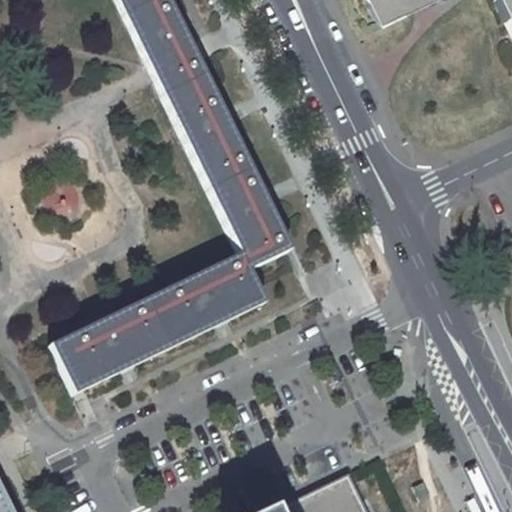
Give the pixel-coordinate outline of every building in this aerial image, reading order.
[(285,253),(164,0),(111,0),(198,176),(237,257),(245,272),(285,253)] [(362,0),(373,20),(415,0),(362,0)] [(511,0),(497,0),(492,3),(511,45),(511,0)] [(71,398),(262,307),(245,272),(237,257),(46,349),(71,398)] [(275,511),(364,511),(347,477),(275,511)]
